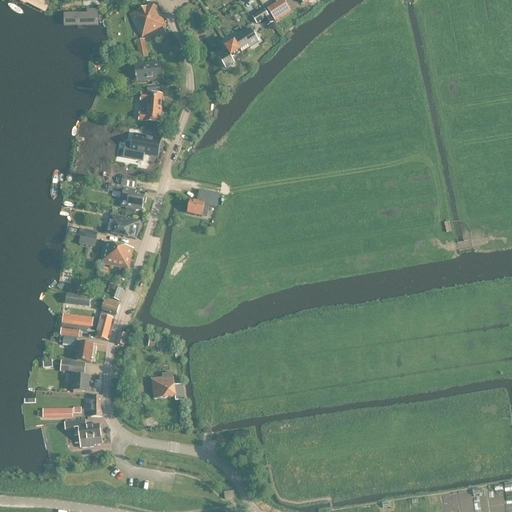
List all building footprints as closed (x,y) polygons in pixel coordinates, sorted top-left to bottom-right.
[(25,2),(44,11),(49,1),(46,0),(17,0),(24,3),(25,2)] [(282,11),(288,8),(283,0),(275,0),(275,1),(277,4),(282,11)] [(142,38),(166,26),(154,2),(130,15),(142,38)] [(62,26),(96,26),(96,9),(84,8),(84,12),(61,13),(62,26)] [(263,19),(268,16),(264,9),(252,17),(256,24),(263,19)] [(266,37),(258,24),(241,35),(242,37),(232,43),(235,48),(227,53),(233,64),(242,58),(238,53),(248,47),(247,46),(255,40),(257,43),(266,37)] [(140,58),(147,57),(144,39),(136,41),(140,58)] [(136,81),(161,79),(160,63),(135,65),(136,76),(135,76),(135,77),(136,77),(136,81)] [(149,100),(148,114),(139,113),(139,121),(160,123),(163,95),(141,93),(141,100),(149,100)] [(127,143),(124,157),(143,161),(144,154),(157,157),(161,140),(133,134),(131,144),(127,143)] [(119,175),(118,185),(122,185),(135,188),(137,178),(119,175)] [(118,185),(108,183),(107,190),(120,193),(122,185),(118,185)] [(144,198),(144,197),(135,196),(136,190),(124,188),(120,207),(142,211),(143,202),(145,203),(146,198),(144,198)] [(190,200),(187,213),(202,216),(203,209),(207,209),(208,205),(209,205),(215,206),(218,195),(207,192),(200,191),(198,202),(190,200)] [(134,242),(139,225),(110,215),(105,233),(134,242)] [(96,240),(97,233),(80,229),(78,236),(96,240)] [(104,242),(101,256),(99,263),(117,267),(128,270),(133,249),(104,242)] [(119,301),(123,288),(110,283),(107,292),(111,293),(109,298),(119,301)] [(90,298),(87,297),(78,296),(77,296),(66,294),(65,303),(85,306),(89,307),(90,298)] [(103,311),(102,313),(113,317),(114,315),(116,316),(120,305),(105,300),(101,311),(103,311)] [(108,341),(113,322),(114,319),(112,319),(113,317),(102,313),(101,316),(99,325),(92,324),(93,319),(63,315),(60,334),(78,337),(79,331),(96,333),(95,337),(108,341)] [(124,346),(127,334),(119,332),(116,344),(124,346)] [(75,346),(77,338),(64,336),(62,346),(67,346),(68,345),(75,346)] [(147,346),(157,347),(158,339),(149,337),(147,346)] [(90,362),(93,344),(79,342),(76,360),(90,362)] [(59,371),(84,374),(85,363),(60,361),(59,371)] [(175,401),(184,400),(182,384),(174,385),(173,373),(162,374),(163,378),(151,379),(154,399),(175,397),(175,401)] [(88,391),(89,376),(67,375),(66,382),(73,382),(72,391),(88,391)] [(102,417),(102,406),(102,396),(91,396),(91,417),(102,417)] [(42,409),(43,417),(73,417),(73,409),(42,409)] [(80,443),(80,447),(102,444),(100,425),(86,426),(85,420),(64,422),(65,430),(74,429),(74,428),(78,427),(79,435),(74,436),(75,444),(80,443)] [(233,434),(235,441),(250,439),(249,431),(233,434)]
